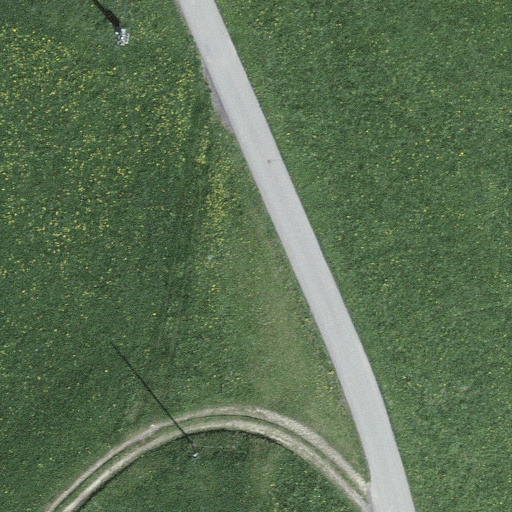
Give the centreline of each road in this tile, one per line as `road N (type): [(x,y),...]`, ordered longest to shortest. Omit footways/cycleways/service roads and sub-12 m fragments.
road 1 (unclassified): [(396,511),(193,0)]
road 2 (track): [(382,511),(295,435),(230,416),(139,443),(56,511)]
